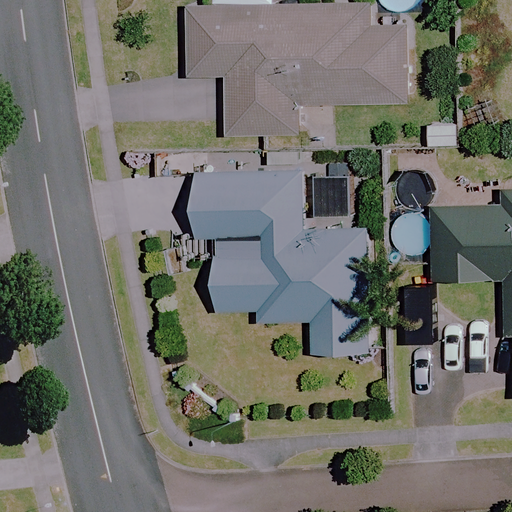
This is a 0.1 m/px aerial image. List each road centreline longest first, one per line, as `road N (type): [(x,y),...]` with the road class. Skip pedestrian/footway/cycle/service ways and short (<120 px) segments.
road 1 (tertiary): [(117,502),(75,343),(17,0)]
road 2 (residential): [(117,502),(511,484)]
